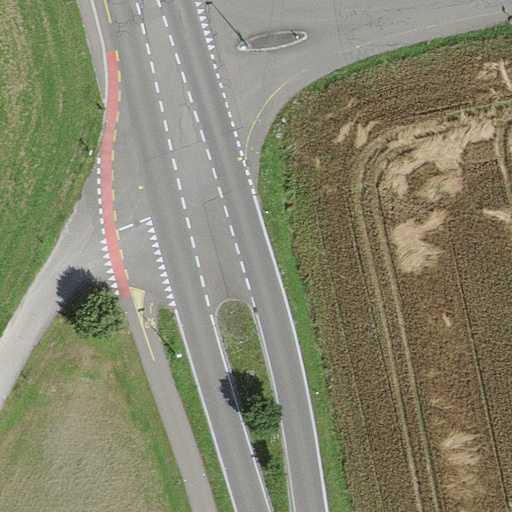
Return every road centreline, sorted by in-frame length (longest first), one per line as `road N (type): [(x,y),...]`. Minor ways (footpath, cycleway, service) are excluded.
road 1 (secondary): [(162,56),(280,511)]
road 2 (residential): [(162,56),(461,0)]
road 3 (track): [(108,173),(0,374)]
road 4 (track): [(108,173),(162,56)]
